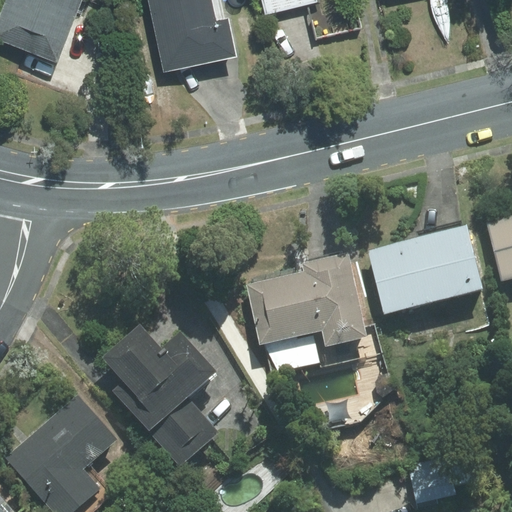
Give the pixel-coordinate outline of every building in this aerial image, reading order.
[(2,0),(0,6),(0,42),(53,63),(76,0),(2,0)] [(206,0),(142,0),(158,74),(231,59),(223,19),(211,21),(206,0)] [(260,0),(264,14),(314,2),(313,0),(260,0)] [(511,218),(482,226),(497,284),(511,280),(511,218)] [(475,296),(460,231),(362,255),(377,320),(475,296)] [(359,343),(340,260),(251,280),(252,286),(242,288),(255,349),(315,335),(319,351),(359,343)] [(115,386),(105,395),(172,471),(211,437),(182,403),(209,379),(172,337),(152,354),(133,331),(96,364),(115,386)] [(72,399),(2,461),(47,511),(73,511),(94,494),(76,475),(112,444),(72,399)]
